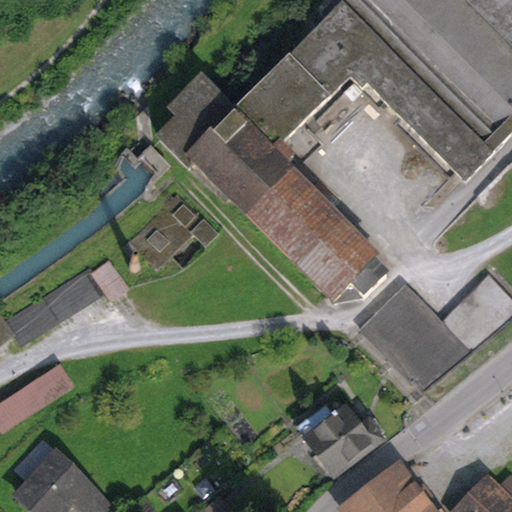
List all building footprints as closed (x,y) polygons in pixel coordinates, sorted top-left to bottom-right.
[(511,0),(351,0),(329,22),(318,34),(354,72),(349,78),(350,79),(362,92),(368,86),(465,184),(511,137),(511,0)] [(335,0),(321,14),(329,22),(351,0),(335,0)] [(293,160),(280,147),(350,79),(349,78),(354,72),(318,34),(234,117),(190,161),(193,164),(334,305),(351,288),(363,300),(387,278),(374,265),(377,262),(285,169),(293,160)] [(190,161),(234,117),(229,111),(232,108),(228,103),(222,98),(217,92),(215,90),(212,94),(201,83),(171,113),(179,121),(160,141),(188,170),(193,164),(190,161)] [(154,183),(169,168),(151,150),(144,157),(137,164),(134,161),(131,166),(135,170),(138,167),(144,174),(151,180),(154,183)] [(480,196),(490,208),(511,185),(511,170),(509,168),(480,196)] [(193,237),(205,248),(217,237),(177,197),(175,200),(168,193),(160,201),(166,208),(122,250),(129,256),(135,250),(157,272),(193,237)] [(130,272),(136,273),(140,268),(138,262),(132,261),(128,266),(130,272)] [(106,294),(111,303),(128,291),(109,264),(93,275),(92,275),(106,294)] [(13,337),(21,348),(106,294),(92,275),(93,275),(90,270),(5,324),(4,322),(3,323),(13,337)] [(443,327),(451,335),(497,288),(489,280),(443,327)] [(334,305),(363,300),(351,288),(334,305)] [(360,332),(435,406),(511,341),(511,303),(497,288),(451,335),(443,327),(404,289),(360,332)] [(0,317),(0,345),(13,337),(3,323),(4,322),(0,317)] [(0,410),(0,430),(3,435),(72,390),(60,371),(0,410)] [(326,409),(297,430),(334,478),(382,442),(378,438),(384,434),(378,424),(372,428),(369,425),(361,431),(346,412),(337,418),(335,416),(333,418),(326,409)] [(30,485),(18,496),(33,511),(59,511),(70,501),(81,511),(109,511),(112,510),(44,443),(16,471),(30,485)] [(434,511),(401,470),(346,511),(434,511)] [(202,500),(221,490),(212,471),(192,480),(202,500)] [(511,511),(511,483),(510,481),(499,492),(487,481),(457,511),(511,511)] [(206,511),(227,511),(219,502),(206,511)]
